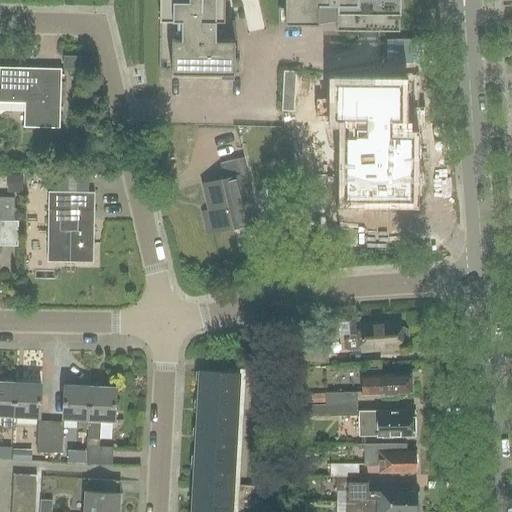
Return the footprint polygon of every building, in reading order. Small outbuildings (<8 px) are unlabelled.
[(159,71),(234,72),(235,38),(224,38),(224,0),(152,0),(160,0),(159,71)] [(319,10),(337,10),(337,31),(400,32),(400,0),(284,0),(285,20),(318,21),(319,10)] [(61,127),(62,76),(42,76),(42,79),(36,79),(36,69),(20,68),(20,71),(0,71),(0,72),(0,101),(26,102),(25,126),(61,127)] [(324,79),(324,112),(334,112),(333,194),(398,195),(398,176),(406,176),(406,150),(399,150),(400,79),(324,79)] [(212,210),(203,212),(208,232),(251,222),(259,220),(252,190),(244,157),(220,163),(224,178),(206,183),(212,210)] [(49,192),(47,261),(94,262),(94,243),(90,243),(90,234),(94,234),(95,192),(49,192)] [(0,252),(0,253),(0,220),(14,220),(15,197),(0,196),(0,252)] [(409,337),(409,334),(409,332),(408,330),(406,328),(404,327),(402,327),(400,327),(400,322),(360,325),(360,317),(348,318),(349,337),(345,340),(346,348),(350,350),(401,346),(401,342),(403,342),(405,341),(407,340),(408,338),(409,337)] [(294,352),(295,366),(330,365),(329,351),(294,352)] [(395,393),(412,392),(412,378),(406,378),(405,373),(380,373),(380,368),(362,369),(363,395),(374,395),(374,397),(395,397),(395,393)] [(201,412),(239,414),(242,373),(203,371),(202,384),(199,383),(198,401),(202,401),(201,412)] [(14,426),(15,415),(17,382),(0,381),(0,413),(2,414),(2,426),(14,426)] [(17,382),(15,415),(40,416),(42,384),(17,382)] [(89,428),(92,386),(65,385),(63,417),(79,418),(78,427),(89,428)] [(117,387),(92,386),(89,428),(87,463),(113,464),(114,447),(100,446),(102,419),(115,420),(117,387)] [(297,395),(297,406),(357,403),(357,392),(326,393),(326,394),(297,395)] [(357,403),(297,406),(298,417),(358,415),(357,403)] [(238,442),(239,414),(201,412),(198,411),(197,428),(200,428),(199,440),(238,442)] [(393,435),(415,435),(414,411),(377,412),(377,413),(358,413),(359,436),(382,436),(388,438),(393,435)] [(51,451),(53,421),(39,420),(37,451),(51,451)] [(53,421),(51,451),(63,452),(65,421),(53,421)] [(238,442),(199,440),(196,440),(195,456),(199,456),(198,468),(236,470),(238,442)] [(391,472),(417,471),(416,452),(407,452),(407,445),(358,445),(358,450),(364,450),(365,466),(379,466),(379,472),(383,472),(388,474),(391,472)] [(330,464),(330,476),(358,476),(358,464),(330,464)] [(236,470),(198,468),(195,467),(194,483),(197,484),(197,494),(264,497),(264,486),(235,484),(236,470)] [(38,475),(14,473),(14,486),(37,487),(38,475)] [(358,476),(330,476),(330,477),(336,477),(336,491),(345,491),(345,503),(377,503),(377,501),(398,501),(398,505),(417,505),(418,489),(368,488),(368,479),(358,478),(358,476)] [(83,511),(120,511),(121,493),(116,492),(116,481),(89,479),(88,491),(85,491),(83,511)] [(14,486),(13,497),(37,499),(37,487),(14,486)] [(264,497),(197,494),(196,503),(193,503),(192,511),(233,511),(234,505),(263,507),(264,497)] [(13,497),(13,509),(36,510),(37,499),(13,497)] [(40,511),(52,511),(53,500),(41,499),(40,511)] [(338,502),(338,511),(417,511),(417,505),(398,505),(398,501),(377,501),(377,503),(345,503),(338,502)] [(307,511),(307,503),(291,503),(291,511),(307,511)]
